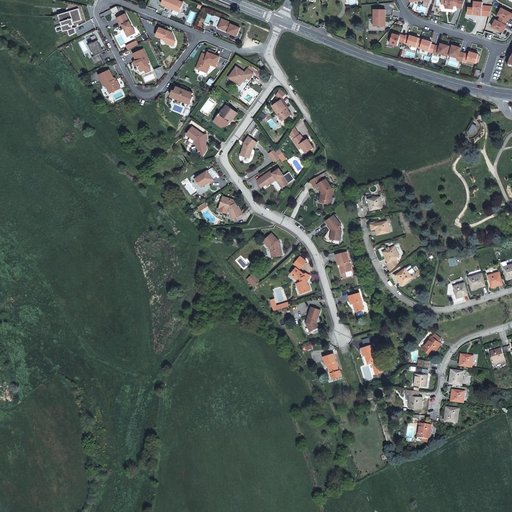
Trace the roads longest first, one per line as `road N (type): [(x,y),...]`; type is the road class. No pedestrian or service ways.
road 1 (residential): [(281,76),(223,162),(260,211),(298,231),(314,252),(340,334)]
road 2 (residential): [(201,34),(120,2),(95,13),(135,92),(156,93)]
road 3 (secondary): [(481,90),(281,21)]
road 4 (residential): [(362,222),(373,257),(406,300),(433,309),(511,290)]
road 5 (residential): [(511,324),(455,347),(443,367),(438,407)]
